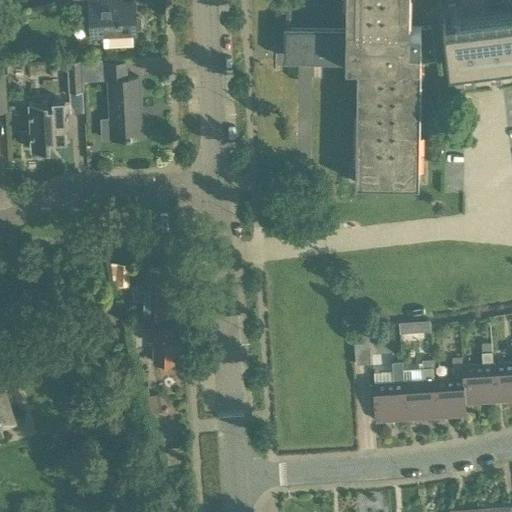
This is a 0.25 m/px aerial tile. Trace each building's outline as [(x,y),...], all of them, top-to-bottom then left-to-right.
[(110,0),(93,0),(89,0),(91,36),(108,36),(108,46),(133,45),(132,34),(136,34),(136,30),(139,30),(141,27),(141,18),(138,16),(135,16),(135,2),(111,3),(110,0)] [(284,26),(284,59),(303,60),(357,62),(357,83),(355,184),(418,185),(420,62),(420,28),(409,28),(409,0),(346,0),(346,26),(303,26),(284,26)] [(445,17),(443,18),(449,67),(511,59),(511,15),(446,24),(445,17)] [(81,60),(67,61),(70,112),(83,111),(82,91),(83,91),(81,60)] [(125,61),(101,62),(102,79),(108,79),(111,137),(141,136),(138,77),(126,77),(125,61)] [(47,102),(28,103),(31,150),(49,149),(49,139),(54,138),(54,142),(66,142),(65,126),(67,126),(66,117),(65,117),(64,101),(52,102),(52,105),(47,106),(47,102)] [(110,263),(110,281),(118,281),(118,289),(131,289),(132,264),(110,263)] [(331,273),(285,275),(287,304),(289,335),(291,364),(293,394),(295,424),(341,421),(339,392),(337,362),(335,332),(333,301),(331,273)] [(133,284),(132,299),(143,300),(143,315),(150,316),(150,315),(166,315),(166,328),(175,328),(175,327),(175,313),(166,313),(167,281),(144,280),(144,285),(133,284)] [(372,282),(361,283),(361,291),(373,290),(372,282)] [(361,283),(349,283),(349,291),(361,291),(361,283)] [(373,290),(361,291),(362,299),(373,298),(373,290)] [(361,291),(349,291),(350,299),(362,299),(361,291)] [(373,298),(362,299),(362,307),(374,306),(373,298)] [(362,299),(350,299),(350,307),(362,307),(362,299)] [(374,306),(362,307),(363,314),(374,314),(374,306)] [(362,307),(350,307),(351,315),(363,314),(362,307)] [(363,314),(351,315),(351,324),(363,323),(363,314)] [(374,314),(363,314),(363,323),(375,322),(374,314)] [(148,327),(148,340),(153,340),(153,362),(175,362),(176,327),(175,327),(175,328),(166,328),(166,315),(150,315),(150,316),(150,327),(148,327)] [(430,331),(429,320),(414,321),(415,332),(430,331)] [(142,323),(130,324),(131,334),(143,332),(142,323)] [(368,331),(354,332),(356,362),(370,361),(368,331)] [(511,359),(511,361),(492,363),(494,397),(495,401),(498,401),(497,397),(511,396),(511,342),(511,343),(511,350),(511,359)] [(482,363),(463,365),(466,403),(468,403),(468,399),(494,397),(492,363),(491,344),(481,345),(481,352),(482,363)] [(453,378),(433,379),(435,413),(435,417),(438,417),(438,413),(466,411),(466,403),(463,365),(452,366),(453,378)] [(423,380),(403,381),(405,415),(405,419),(408,419),(408,415),(435,413),(433,379),(432,367),(422,368),(423,380)] [(393,382),(372,383),(375,421),(378,421),(378,417),(405,415),(403,381),(402,369),(392,370),(393,382)] [(0,435),(3,435),(0,425),(0,422),(15,418),(1,376),(0,376),(0,435)]
